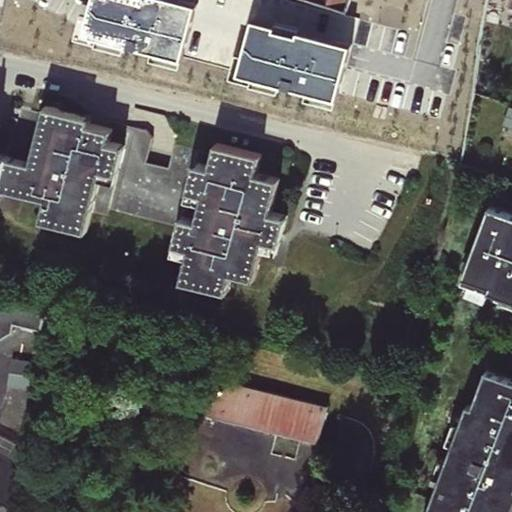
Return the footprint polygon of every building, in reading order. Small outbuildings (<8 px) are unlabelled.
[(0,0),(0,47),(462,163),(472,91),(470,49),(397,26),(349,11),(314,0),(0,0)] [(351,0),(314,0),(348,11),(351,0)] [(351,0),(349,11),(397,26),(404,0),(351,0)] [(470,38),(481,0),(404,0),(397,26),(470,49),(470,38)] [(0,183),(2,184),(1,187),(47,199),(41,221),(86,232),(100,179),(102,170),(118,174),(124,149),(121,144),(109,141),(113,129),(90,123),(92,117),(46,105),(32,160),(9,155),(0,152),(0,128),(0,127),(0,183)] [(181,217),(174,246),(189,250),(187,258),(181,282),(227,293),(232,275),(254,280),(262,250),(264,242),(279,246),(286,220),(283,216),(271,213),(280,179),(258,173),(262,155),(216,143),(211,166),(199,163),(194,167),(188,192),(203,196),(201,205),(197,220),(181,217)] [(116,183),(118,174),(102,170),(100,179),(116,183)] [(203,196),(188,192),(186,201),(201,205),(203,196)] [(511,212),(487,203),(461,274),(487,284),(486,288),(511,298),(511,378),(483,367),(470,403),(464,401),(423,511),(508,511),(511,503),(511,212)] [(277,254),(279,246),(264,242),(262,250),(277,254)] [(189,250),(174,246),(172,254),(187,258),(189,250)] [(0,293),(0,502),(16,510),(41,460),(25,452),(20,462),(0,452),(0,338),(9,333),(11,325),(38,332),(44,304),(0,293)] [(187,375),(179,407),(296,436),(303,402),(187,375)] [(0,433),(0,452),(20,462),(25,452),(28,447),(0,433)]
